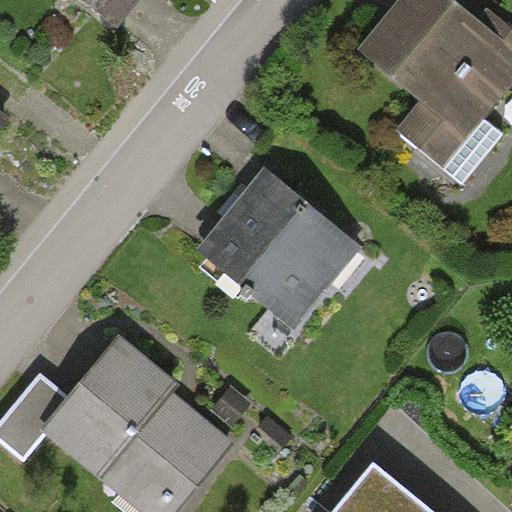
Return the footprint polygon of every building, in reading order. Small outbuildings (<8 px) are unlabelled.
[(161,0),(79,0),(129,40),(161,0)] [(511,76),(511,46),(454,0),(408,0),(365,54),(426,103),(401,134),(440,165),(511,76)] [(0,153),(26,119),(0,99),(0,153)] [(359,252),(267,180),(204,260),(296,332),(359,252)] [(179,511),(234,444),(119,352),(44,445),(128,511),(179,511)] [(442,511),(384,464),(344,511),(442,511)]
